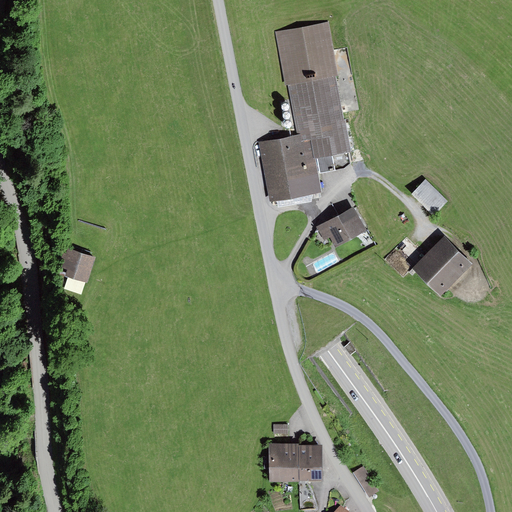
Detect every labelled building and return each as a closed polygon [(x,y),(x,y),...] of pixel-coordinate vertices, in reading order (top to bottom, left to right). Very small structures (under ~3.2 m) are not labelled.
[(328,25),(277,34),(296,134),(257,141),(268,203),(320,194),(314,159),(351,152),(328,25)] [(425,182),(413,195),(434,215),(447,203),(425,182)] [(353,209),(315,230),(322,243),(331,238),(335,244),(364,229),(353,209)] [(444,237),(412,267),(438,294),(470,264),(444,237)] [(95,259),(69,251),(64,267),(69,269),(67,276),(88,283),(95,259)] [(288,424),(274,424),(275,432),(288,432),(288,424)] [(321,439),(298,440),(300,477),(323,476),(321,439)] [(298,440),(268,441),(269,478),(300,477),(298,440)] [(364,464),(354,471),(369,495),(380,489),(364,464)]
